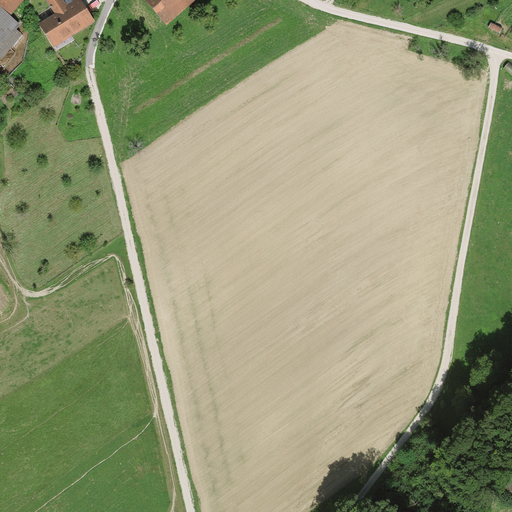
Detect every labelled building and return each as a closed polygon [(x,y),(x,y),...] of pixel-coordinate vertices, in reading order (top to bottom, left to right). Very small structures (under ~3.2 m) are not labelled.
[(0,0),(0,8),(10,17),(24,0),(0,0)] [(55,14),(39,24),(54,48),(80,32),(94,23),(81,2),(84,0),(48,0),(47,1),(55,14)] [(196,0),(140,0),(166,28),(196,0)] [(10,17),(0,8),(0,58),(20,34),(14,30),(19,24),(10,17)] [(511,475),(502,487),(511,496),(511,475)]
